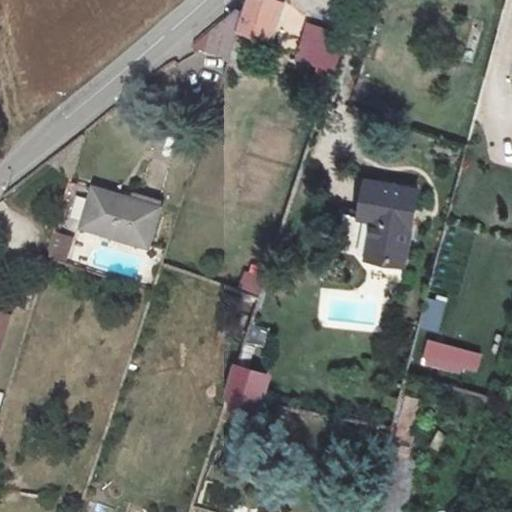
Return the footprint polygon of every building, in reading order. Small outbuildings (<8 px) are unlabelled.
[(276,0),(245,0),(242,10),(235,31),(263,39),(276,0)] [(234,7),(193,40),(228,52),(235,31),(242,10),(234,7)] [(293,58),(334,73),(348,36),(307,21),(293,58)] [(419,191),(366,178),(359,217),(374,220),(366,258),(404,266),(419,191)] [(159,200),(94,181),(80,228),(145,248),(159,200)] [(48,257),(66,262),(72,235),(55,231),(48,257)] [(242,269),(238,290),(261,295),(265,273),(242,269)] [(441,330),(445,298),(426,296),(422,327),(441,330)] [(428,338),(421,363),(476,377),(483,352),(428,338)] [(266,375),(238,365),(228,396),(258,402),(266,375)]
